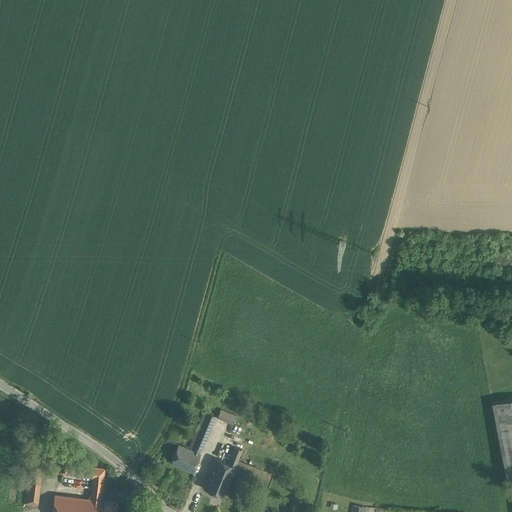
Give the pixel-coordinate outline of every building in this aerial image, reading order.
[(511,401),(495,405),(511,483),(511,482),(511,401)] [(237,416),(221,409),(217,418),(233,424),(237,416)] [(205,412),(189,449),(200,453),(216,416),(205,412)] [(189,449),(178,444),(171,463),(193,472),(200,454),(200,453),(189,449)] [(235,447),(228,463),(235,466),(238,460),(242,450),(235,447)] [(42,462),(31,460),(31,458),(29,457),(26,492),(39,494),(42,462)] [(228,463),(216,458),(209,474),(229,482),(231,477),(236,466),(235,466),(228,463)] [(265,471),(238,460),(235,466),(236,466),(231,477),(259,488),(265,471)] [(88,499),(55,495),(52,511),(92,511),(93,511),(94,511),(95,500),(101,501),(105,468),(66,464),(65,474),(93,477),(91,497),(89,496),(88,499)] [(229,482),(209,474),(203,488),(223,496),(225,492),(226,492),(226,491),(229,482)] [(39,494),(26,492),(25,504),(38,505),(39,494)] [(116,511),(118,502),(104,501),(101,501),(95,500),(94,511),(93,511),(92,511),(116,511)]
